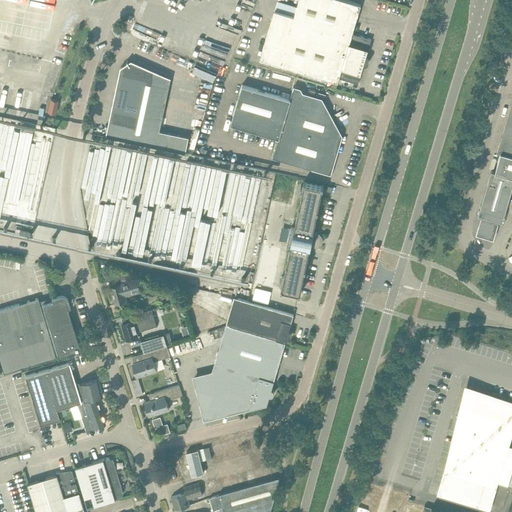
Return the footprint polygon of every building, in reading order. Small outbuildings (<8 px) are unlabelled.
[(347,0),(298,0),(297,6),(294,15),(275,10),(260,59),(338,82),(339,78),(358,83),(364,64),(365,64),(366,64),(367,64),(368,64),(368,63),(369,62),(369,61),(369,60),(368,59),(367,58),(366,58),(371,39),(352,33),(361,4),(347,0)] [(131,60),(121,67),(106,136),(186,153),(189,136),(160,130),(171,77),(131,60)] [(301,88),(294,86),(293,89),(290,99),(242,84),(230,124),(278,138),(273,157),(312,169),(312,168),(331,174),(342,135),(322,98),(303,92),(301,88)] [(56,113),(59,100),(51,98),(48,111),(56,113)] [(502,222),(511,190),(511,188),(511,99),(497,152),(501,153),(495,171),(491,170),(478,214),(480,215),(498,220),(502,222)] [(304,183),(302,193),(301,193),(301,194),(302,194),(300,204),(299,204),(298,206),(299,207),(297,217),(296,217),(297,218),(295,228),(291,227),(288,241),(292,242),(290,252),(289,252),(289,253),(290,253),(287,263),(286,265),(287,265),(285,275),(284,275),(284,276),(285,276),(282,287),(282,286),(281,289),(283,289),(284,288),(299,292),(301,293),(301,291),(301,290),(305,269),(306,269),(306,267),(310,246),(314,247),(317,233),(313,232),(318,210),(318,211),(319,208),(318,208),(323,187),(324,185),(322,184),(321,185),(306,182),(306,181),(304,181),(304,183)] [(498,220),(480,215),(476,230),(493,235),(498,220)] [(116,284),(110,286),(116,303),(127,300),(124,291),(140,287),(137,278),(129,280),(127,273),(114,277),(116,284)] [(0,372),(79,348),(72,322),(73,320),(71,319),(69,315),(71,313),(68,312),(67,307),(70,306),(68,299),(67,297),(66,296),(64,294),(63,294),(61,294),(59,294),(52,296),(53,299),(40,303),(38,298),(37,298),(28,301),(27,301),(27,303),(22,305),(21,303),(0,309),(0,372)] [(289,330),(294,314),(238,297),(230,324),(286,341),(287,337),(289,337),(291,336),(292,334),(291,331),(289,330)] [(127,322),(121,323),(126,339),(139,336),(137,331),(157,325),(152,309),(135,314),(135,313),(125,316),(127,322)] [(272,388),(286,341),(230,324),(229,328),(228,325),(212,330),(215,338),(227,334),(215,373),(194,379),(204,419),(267,404),(269,395),(272,395),(274,394),(274,392),(273,390),(272,388)] [(164,333),(141,340),(144,352),(167,345),(164,333)] [(164,364),(162,358),(170,356),(166,345),(142,353),(144,359),(133,363),(135,368),(134,368),(136,376),(161,368),(164,364)] [(83,400),(79,383),(75,381),(69,362),(44,369),(57,409),(83,401),(83,400)] [(59,418),(57,409),(44,369),(25,375),(39,424),(59,418)] [(102,395),(97,378),(79,383),(83,400),(83,401),(76,403),(86,430),(105,423),(96,397),(102,395)] [(166,400),(182,395),(179,384),(154,392),(156,398),(144,402),(147,410),(148,410),(150,415),(169,409),(166,400)] [(511,432),(511,402),(470,390),(440,492),(490,507),(498,481),(507,484),(511,468),(511,458),(505,456),(508,444),(511,432)] [(204,472),(200,458),(198,449),(186,451),(193,475),(204,472)] [(108,457),(74,467),(87,508),(120,498),(123,493),(113,460),(108,457)] [(27,483),(35,511),(69,511),(83,508),(75,483),(70,484),(69,482),(74,480),(71,470),(55,472),(55,475),(27,483)] [(270,511),(281,476),(219,493),(219,494),(223,507),(224,511),(270,511)] [(211,496),(218,494),(215,482),(207,484),(211,496)] [(199,483),(194,485),(184,488),(185,492),(171,496),(175,509),(185,506),(190,505),(188,499),(203,495),(199,483)] [(223,507),(219,494),(210,497),(214,510),(223,507)]
